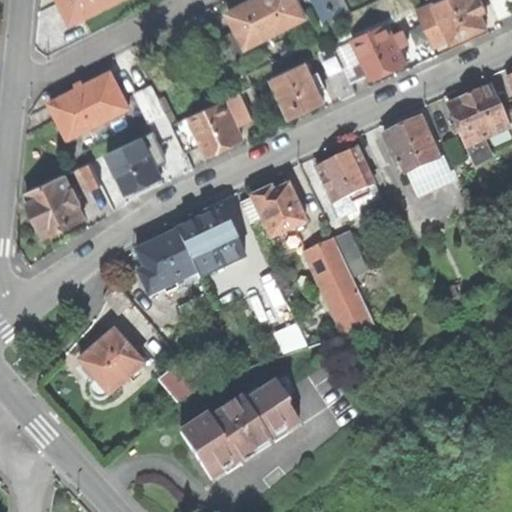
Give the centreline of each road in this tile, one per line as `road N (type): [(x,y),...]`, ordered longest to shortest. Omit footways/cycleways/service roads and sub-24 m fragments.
road 1 (residential): [(511,45),(148,213),(25,304)]
road 2 (residential): [(12,94),(196,0)]
road 3 (residential): [(12,94),(0,231)]
